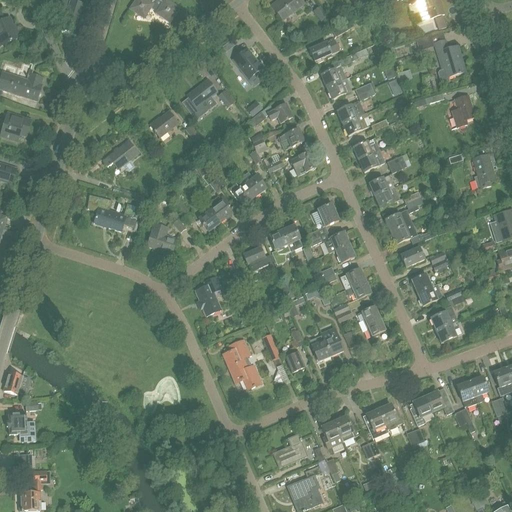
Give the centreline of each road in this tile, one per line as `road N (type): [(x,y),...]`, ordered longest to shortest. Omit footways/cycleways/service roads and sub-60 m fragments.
road 1 (residential): [(165,297),(278,205),(340,178)]
road 2 (residential): [(424,370),(340,178)]
road 3 (residential): [(340,178),(295,80),(237,2)]
road 4 (residential): [(235,435),(424,370)]
road 5 (residential): [(90,61),(149,70),(237,2)]
road 6 (tertiary): [(35,242),(83,83)]
road 7 (residential): [(235,435),(165,297)]
road 8 (residential): [(165,297),(133,275),(35,242)]
